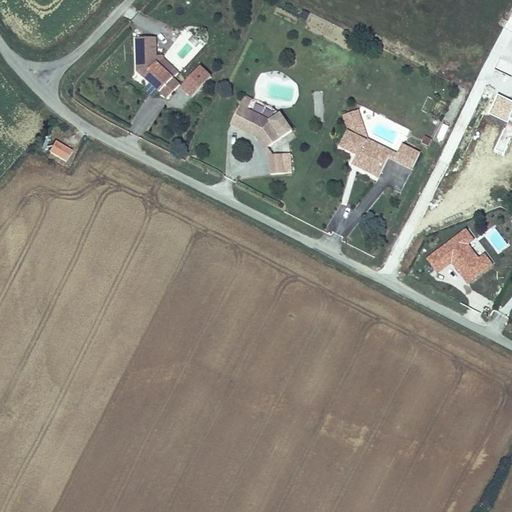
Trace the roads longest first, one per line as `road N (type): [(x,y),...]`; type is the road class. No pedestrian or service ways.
road 1 (tertiary): [(511,346),(119,146),(35,87)]
road 2 (unclassified): [(129,0),(35,87)]
